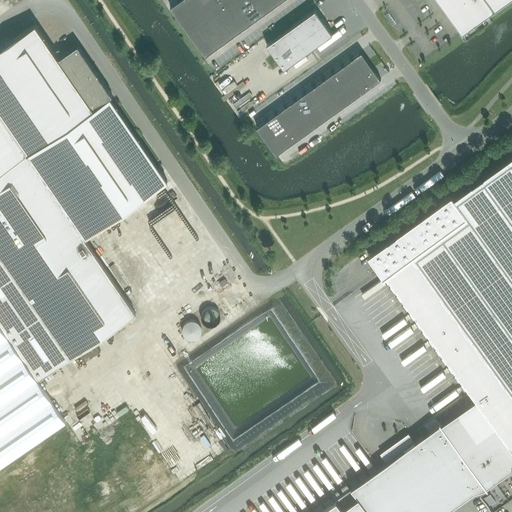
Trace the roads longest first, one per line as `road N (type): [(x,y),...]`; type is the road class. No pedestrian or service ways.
road 1 (unclassified): [(203,511),(375,387),(374,374),(300,270),(465,149)]
road 2 (unknown): [(235,262),(139,330),(138,351),(55,395)]
road 3 (unclassified): [(465,149),(356,0)]
